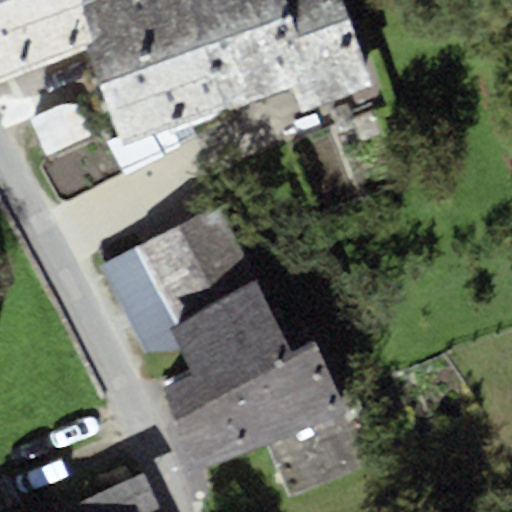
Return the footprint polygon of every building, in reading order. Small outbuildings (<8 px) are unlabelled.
[(0,0),(0,83),(88,48),(95,45),(81,4),(92,0),(0,0)] [(125,149),(242,110),(204,0),(92,0),(81,4),(95,45),(88,48),(125,149)] [(204,0),(242,110),(294,91),(301,111),(377,84),(347,0),(290,0),(289,0),(204,0)] [(171,333),(256,284),(214,206),(97,268),(143,349),(171,333)] [(171,333),(195,376),(194,376),(166,388),(188,476),(346,411),(316,339),(295,352),(294,352),(256,284),(171,333)]
